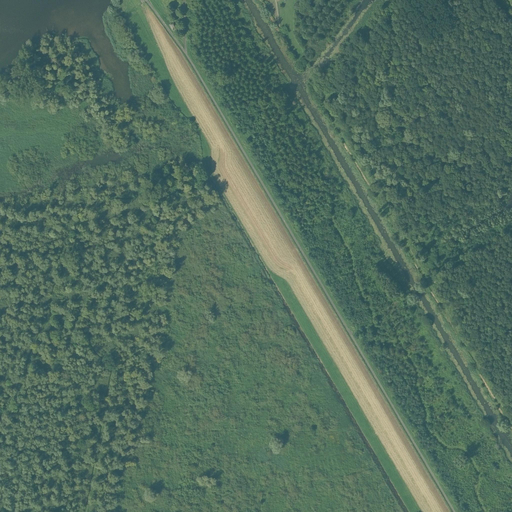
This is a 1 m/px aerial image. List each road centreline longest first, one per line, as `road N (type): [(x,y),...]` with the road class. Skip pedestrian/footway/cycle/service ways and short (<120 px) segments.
road 1 (unknown): [(204,0),(216,54),(264,77),(290,178),(331,193),(333,225),(370,307),(372,339),(403,344),(416,368),(425,426),(445,447),(464,449),(484,511)]
road 2 (track): [(511,424),(322,100)]
